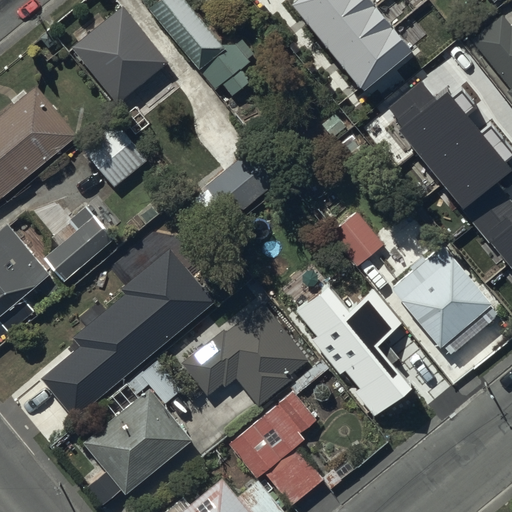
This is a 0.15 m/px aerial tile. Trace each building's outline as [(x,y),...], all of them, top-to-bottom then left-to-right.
[(190,0),(153,0),(149,4),(216,85),(223,79),(233,92),(252,77),(242,65),(251,58),(236,39),(224,40),(190,0)] [(206,0),(213,9),(224,0),(206,0)] [(267,0),(280,16),(299,0),(316,0),(324,9),(326,7),(334,17),(354,0),(267,0)] [(124,1),(72,42),(118,99),(170,59),(124,1)] [(505,88),(511,96),(511,10),(509,6),(471,37),(510,85),(505,88)] [(382,36),(378,39),(405,71),(436,44),(410,14),(407,17),(400,9),(377,29),(382,36)] [(0,111),(0,195),(78,132),(36,82),(0,111)] [(501,122),(480,138),(505,171),(511,165),(511,115),(502,124),(501,122)] [(116,117),(82,145),(115,185),(149,158),(116,117)] [(250,143),(206,182),(235,214),(279,176),(250,143)] [(479,196),(460,212),(511,274),(511,185),(502,173),(477,194),(479,196)] [(95,195),(51,233),(59,241),(43,254),(64,278),(115,235),(110,230),(118,223),(95,195)] [(329,230),(356,264),(383,242),(357,209),(329,230)] [(8,220),(0,226),(0,313),(51,270),(8,220)] [(441,240),(389,283),(439,343),(491,300),(441,240)] [(79,342),(40,374),(70,409),(207,294),(165,244),(116,285),(120,290),(71,332),(79,342)] [(313,314),(287,282),(271,295),(301,332),(311,324),(307,319),(313,314)] [(311,324),(301,332),(365,409),(414,368),(350,292),(311,324)] [(40,319),(51,332),(81,307),(70,294),(40,319)] [(224,325),(181,358),(208,391),(222,380),(225,383),(235,375),(258,403),(292,375),(289,371),(308,356),(263,300),(227,329),(224,325)] [(83,438),(126,490),(193,435),(150,383),(83,438)] [(294,388),(230,439),(258,473),(263,469),(290,501),(323,475),(296,441),(305,434),(301,429),(317,417),(294,388)] [(280,511),(285,508),(258,476),(238,492),(223,473),(189,501),(183,494),(162,511),(280,511)]
